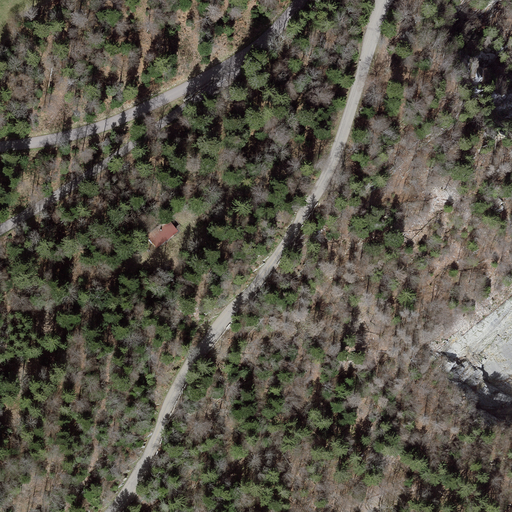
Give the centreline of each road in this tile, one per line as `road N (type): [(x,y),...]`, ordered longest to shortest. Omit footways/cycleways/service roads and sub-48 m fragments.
road 1 (tertiary): [(112,511),(184,372),(266,269),(328,172),(382,0)]
road 2 (unclassified): [(0,230),(221,82),(249,52)]
road 3 (tertiary): [(249,52),(106,123),(0,145)]
